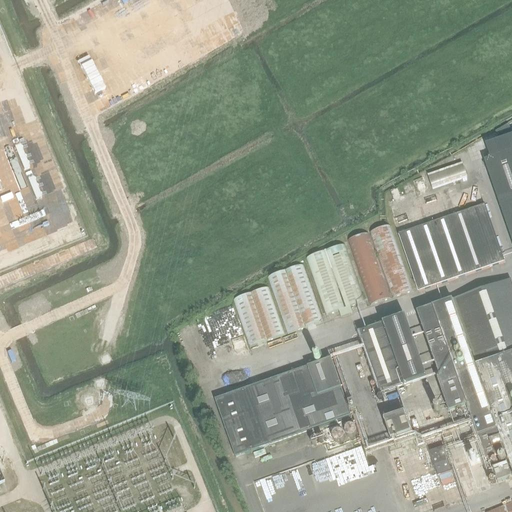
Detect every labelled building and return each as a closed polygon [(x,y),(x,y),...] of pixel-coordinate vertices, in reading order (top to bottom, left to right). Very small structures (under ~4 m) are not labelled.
[(0,139),(4,150),(19,144),(8,115),(0,118),(0,139)] [(0,181),(11,177),(0,146),(0,181)] [(511,152),(484,161),(511,242),(511,152)] [(468,180),(463,164),(429,175),(433,190),(468,180)] [(436,287),(505,263),(486,206),(399,236),(419,292),(436,287)] [(393,299),(414,292),(391,227),(370,233),(393,299)] [(371,307),(391,300),(368,234),(349,241),(371,307)] [(306,259),(325,317),(366,303),(347,245),(306,259)] [(269,280),(288,336),(324,323),(304,266),(269,280)] [(438,306),(418,314),(446,405),(449,413),(467,407),(477,435),(486,461),(506,454),(510,467),(511,471),(511,282),(511,281),(438,306)] [(250,348),(286,336),(269,289),(235,301),(250,348)] [(397,389),(426,379),(405,318),(360,334),(381,395),(382,394),(386,404),(400,399),(397,389)] [(216,401),(236,458),(351,418),(332,360),(216,401)] [(391,440),(411,434),(405,414),(385,421),(391,440)] [(438,478),(453,473),(444,447),(429,452),(438,478)] [(0,486),(12,483),(7,467),(0,469),(0,486)] [(511,485),(511,471),(510,467),(495,472),(501,490),(511,485)] [(511,511),(511,502),(489,511),(511,511)]
